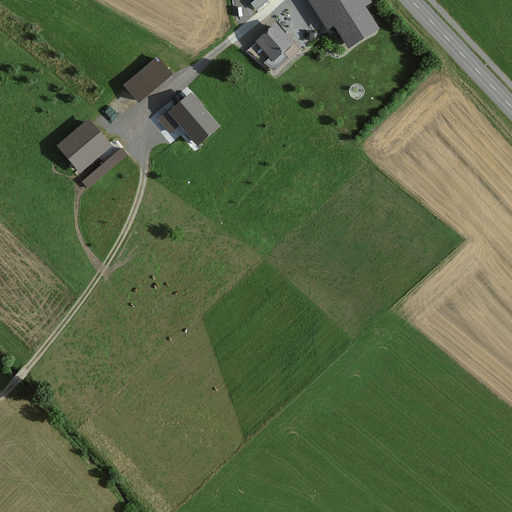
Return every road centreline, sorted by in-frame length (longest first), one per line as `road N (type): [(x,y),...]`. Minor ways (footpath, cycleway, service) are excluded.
road 1 (track): [(145,165),(141,196),(109,262),(0,401)]
road 2 (secondary): [(412,0),(511,107)]
